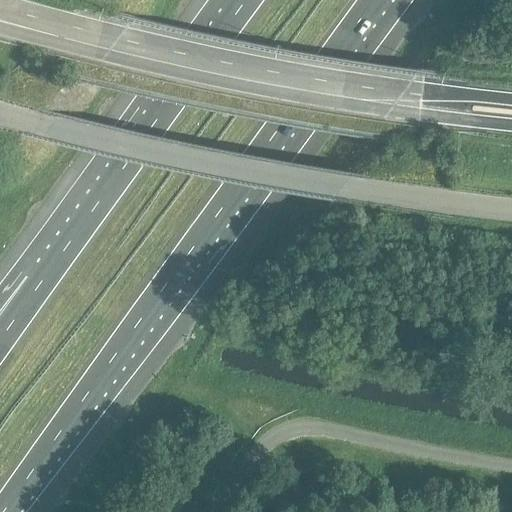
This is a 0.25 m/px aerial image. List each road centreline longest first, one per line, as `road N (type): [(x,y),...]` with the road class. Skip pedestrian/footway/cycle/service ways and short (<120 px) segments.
road 1 (motorway): [(2,511),(374,0)]
road 2 (tertiary): [(0,112),(255,170),(511,208)]
road 3 (secondary): [(511,100),(229,65),(0,8)]
road 4 (secondary): [(0,31),(206,81),(511,125)]
road 5 (motorway): [(245,0),(39,282)]
road 6 (unclassified): [(207,511),(274,439),(313,430),(511,468)]
